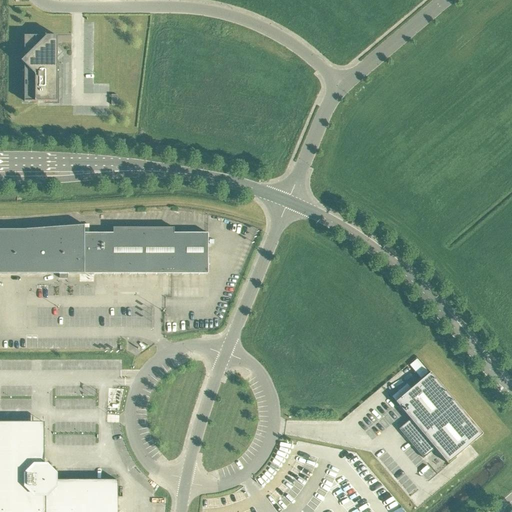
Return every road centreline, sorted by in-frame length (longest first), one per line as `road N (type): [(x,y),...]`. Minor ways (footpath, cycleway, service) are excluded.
road 1 (unknown): [(159,298),(194,300),(211,291),(231,244),(229,227),(172,217),(0,218)]
road 2 (residential): [(34,0),(223,13),(276,35),(342,87)]
road 3 (unclassified): [(511,396),(398,269),(287,202)]
road 4 (residential): [(185,480),(155,470),(139,452),(132,396),(146,370),(169,352),(192,346),(224,354)]
road 5 (residential): [(224,354),(263,377),(273,401),(272,437),(238,479),(215,487),(185,480)]
road 6 (residential): [(224,354),(287,202)]
road 7 (unknown): [(159,298),(32,295),(26,326)]
road 8 (unclassified): [(0,180),(153,170)]
road 9 (unclassified): [(153,170),(0,162)]
road 10 (unclassified): [(287,202),(242,185),(153,170)]
road 11 (unknown): [(162,321),(26,326)]
road 12 (residential): [(342,87),(444,0)]
road 13 (residential): [(185,480),(224,354)]
road 14 (residential): [(287,202),(342,87)]
